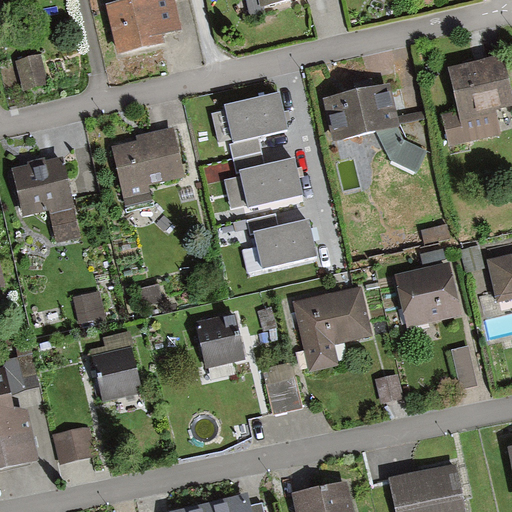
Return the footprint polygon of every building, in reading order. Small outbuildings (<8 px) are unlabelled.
[(134,0),(106,6),(119,58),(166,47),(163,37),(183,33),(177,2),(188,0),(134,0)] [(259,0),(261,10),(301,0),(259,0)] [(16,63),(24,92),(50,86),(41,56),(16,63)] [(511,108),(511,91),(504,58),(448,71),(458,113),(442,117),(450,149),(503,136),(496,113),(511,108)] [(324,101),(334,145),(376,135),(391,162),(419,175),(429,153),(406,142),(399,130),(401,130),(391,86),(324,101)] [(286,130),(278,97),(227,109),(234,142),(286,130)] [(112,149),(126,209),(153,203),(150,187),(186,178),(174,129),(137,138),(138,142),(112,149)] [(64,159),(12,171),(25,219),(50,213),(57,245),(82,240),(64,159)] [(301,195),(293,163),(241,176),(249,208),(301,195)] [(315,258),(308,225),(256,237),(264,270),(315,258)] [(480,246),(460,251),(467,275),(486,270),(480,246)] [(444,250),(421,255),(424,266),(447,261),(444,250)] [(511,256),(488,262),(498,304),(511,301),(511,256)] [(451,264),(394,276),(407,330),(463,317),(451,264)] [(164,303),(160,287),(136,292),(141,309),(164,303)] [(341,367),(335,346),(373,338),(362,289),(293,304),(310,374),(341,367)] [(100,293),(73,299),(80,326),(108,318),(100,293)] [(272,308),(258,312),(263,332),(278,328),(272,308)] [(236,315),(194,325),(207,371),(247,361),(236,315)] [(32,344),(16,348),(26,390),(41,387),(32,344)] [(132,347),(93,356),(103,404),(143,395),(132,347)] [(469,348),(453,352),(461,388),(478,384),(469,348)] [(293,363),(263,370),(274,417),(304,410),(293,363)] [(7,371),(0,372),(0,473),(40,464),(29,413),(15,411),(7,371)] [(400,400),(396,378),(378,381),(382,403),(400,400)] [(54,436),(61,467),(95,459),(88,428),(54,436)] [(390,481),(396,511),(465,511),(457,466),(390,481)] [(292,496),(295,511),(354,511),(348,483),(292,496)] [(264,511),(263,504),(251,507),(248,495),(179,511),(264,511)]
